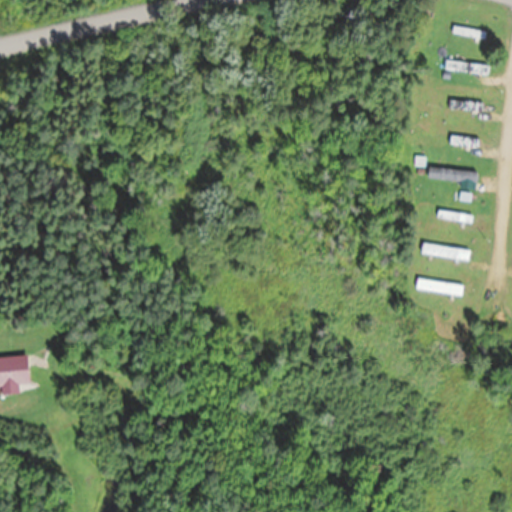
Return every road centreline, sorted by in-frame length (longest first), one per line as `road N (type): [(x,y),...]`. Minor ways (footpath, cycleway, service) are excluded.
road 1 (residential): [(204,0),(0,49)]
road 2 (residential): [(495,294),(511,154)]
